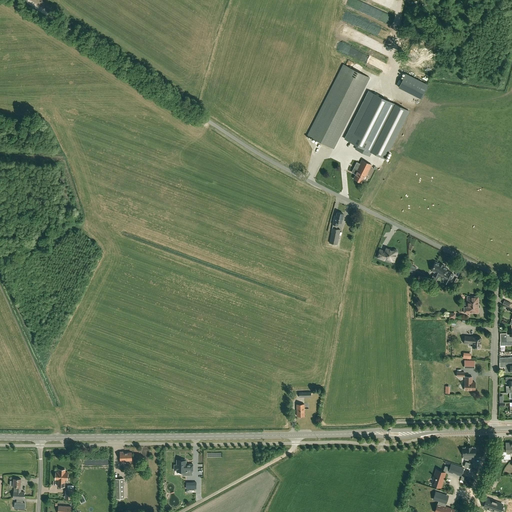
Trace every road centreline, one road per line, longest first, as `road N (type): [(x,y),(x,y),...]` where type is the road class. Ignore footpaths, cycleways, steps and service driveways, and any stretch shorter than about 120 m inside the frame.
road 1 (unclassified): [(498,277),(258,155),(203,117)]
road 2 (secondary): [(40,438),(339,434)]
road 3 (residential): [(494,429),(498,277)]
